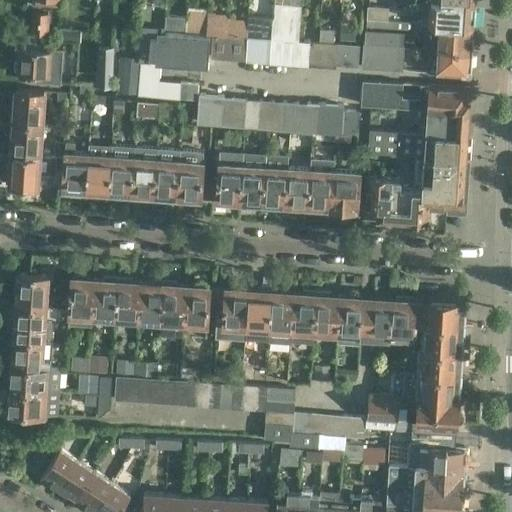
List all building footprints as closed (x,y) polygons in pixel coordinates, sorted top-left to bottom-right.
[(274,5),(273,17),(272,37),(299,39),(301,5),(300,5),(300,0),(292,0),(292,6),(274,5)] [(474,26),(475,0),(423,0),(422,22),(425,22),(435,23),(474,26)] [(207,32),(208,11),(209,9),(188,7),(187,16),(186,29),(186,31),(207,32)] [(388,20),(388,8),(367,7),(367,18),(388,20)] [(34,11),(33,15),(32,31),(46,32),(48,12),(34,11)] [(227,24),(227,16),(227,14),(208,11),(207,32),(213,33),(226,34),(227,24)] [(186,29),(187,16),(164,15),(164,27),(186,29)] [(272,37),(273,17),(247,16),(246,35),(248,35),(272,37)] [(472,48),(474,26),(435,23),(425,22),(422,22),(388,20),(387,26),(418,28),(418,26),(424,26),(423,45),(472,48)] [(354,41),(355,24),(340,23),(338,40),(354,41)] [(164,33),(164,27),(146,26),(141,26),(139,57),(139,62),(148,62),(150,32),(164,33)] [(81,30),(59,29),(59,41),(81,42),(81,30)] [(333,42),(334,30),(319,29),(319,41),(333,42)] [(365,43),(404,45),(405,34),(366,31),(365,43)] [(210,37),(164,33),(150,32),(148,62),(161,63),(207,66),(210,37)] [(232,34),(226,34),(213,33),(210,56),(229,58),(232,34)] [(246,60),(248,35),(246,35),(232,34),(229,58),(246,60)] [(308,63),(309,40),(299,39),(272,37),(248,35),(246,60),(249,60),(308,63)] [(336,62),(338,42),(309,40),(308,63),(336,65),(336,62)] [(359,44),(338,42),(336,62),(357,64),(359,44)] [(404,45),(365,43),(364,43),(362,65),(402,68),(404,45)] [(49,81),(51,48),(19,45),(17,71),(33,72),(33,80),(39,81),(49,81)] [(470,75),(472,48),(423,45),(423,47),(428,48),(427,71),(458,74),(470,75)] [(94,71),(93,85),(94,85),(94,87),(113,87),(114,47),(97,46),(96,71),(94,71)] [(138,94),(139,62),(139,57),(119,56),(118,93),(138,94)] [(158,96),(161,63),(148,62),(139,62),(138,94),(158,96)] [(468,111),(470,87),(421,83),(420,98),(403,97),(404,82),(363,79),(361,104),(427,108),(468,111)] [(94,87),(94,85),(93,85),(76,84),(75,96),(81,96),(81,104),(93,104),(93,102),(94,94),(94,87)] [(14,118),(14,120),(42,122),(44,90),(16,88),(15,102),(13,102),(11,118),(14,118)] [(67,92),(59,92),(59,101),(67,101),(67,92)] [(106,95),(94,94),(93,102),(106,103),(106,95)] [(209,122),(212,95),(200,94),(198,121),(209,122)] [(221,123),(224,96),(212,95),(209,122),(221,123)] [(245,125),(248,98),(224,96),(221,123),(245,125)] [(257,126),(260,99),(248,98),(245,125),(257,126)] [(269,127),(271,100),(260,99),(257,126),(269,127)] [(123,101),(115,100),(115,109),(122,110),(123,101)] [(138,100),(137,112),(147,112),(147,101),(138,100)] [(281,128),(283,100),(271,100),(269,127),(281,128)] [(293,129),(295,101),(283,100),(281,128),(293,129)] [(305,131),(307,102),(295,101),(293,129),(305,131)] [(159,102),(159,115),(167,115),(168,102),(159,102)] [(317,132),(317,131),(319,103),(307,102),(305,131),(317,132)] [(343,111),(343,109),(343,105),(319,103),(317,131),(341,133),(343,111)] [(467,135),(468,117),(468,111),(427,108),(426,132),(467,135)] [(359,110),(343,109),(343,111),(341,133),(357,135),(359,110)] [(40,154),(42,122),(14,120),(13,133),(10,133),(9,149),(12,150),(11,152),(40,154)] [(465,159),(467,135),(426,132),(370,128),(368,152),(424,156),(465,159)] [(289,150),(290,132),(278,131),(276,145),(279,149),(289,150)] [(303,132),(290,132),(289,150),(298,151),(302,146),(303,132)] [(333,133),(332,141),(350,142),(350,134),(341,133),(333,133)] [(66,139),(65,149),(62,191),(81,192),(81,189),(86,189),(88,151),(87,151),(74,150),(74,139),(66,139)] [(108,194),(111,152),(111,143),(88,142),(87,151),(88,151),(86,189),(95,190),(95,193),(108,194)] [(133,154),(134,146),(134,145),(111,143),(111,152),(108,194),(123,195),(123,192),(131,192),(133,154)] [(156,155),(156,154),(157,148),(134,146),(133,154),(131,192),(140,193),(140,196),(153,197),(156,155)] [(38,187),(40,154),(11,152),(11,165),(8,164),(7,181),(9,181),(9,184),(24,185),(24,186),(38,187)] [(176,195),(179,157),(179,156),(156,154),(156,155),(153,197),(168,198),(168,195),(176,195)] [(205,157),(179,156),(179,157),(176,195),(186,196),(186,200),(197,200),(197,197),(206,198),(207,182),(203,182),(205,157)] [(463,183),(465,159),(424,156),(422,180),(463,183)] [(239,200),(242,163),(219,162),(218,183),(212,182),(211,198),(219,198),(219,202),(230,203),(231,199),(239,200)] [(262,205),(264,165),(242,163),(239,200),(248,200),(248,204),(262,205)] [(284,203),(287,167),(264,165),(262,205),(276,206),(276,202),(284,203)] [(307,208),(309,168),(287,167),(284,203),(294,204),(294,207),(307,208)] [(330,206),(332,170),(309,168),(307,208),(322,209),(322,205),(330,206)] [(356,172),(337,170),(332,170),(330,206),(338,207),(338,210),(358,212),(359,197),(355,197),(356,172)] [(389,218),(392,177),(367,176),(364,217),(389,218)] [(422,189),(400,187),(401,178),(392,177),(389,218),(429,221),(430,206),(421,205),(422,189)] [(462,208),(463,183),(422,180),(422,189),(421,205),(430,206),(462,208)] [(92,315),(95,278),(86,277),(85,274),(82,271),(78,271),(75,273),(74,277),(72,276),(70,295),(69,309),(69,313),(68,313),(67,324),(91,325),(91,315),(92,315)] [(45,307),(48,275),(19,273),(19,276),(16,275),(15,292),(18,292),(17,305),(45,307)] [(115,316),(118,277),(104,276),(104,279),(95,278),(92,315),(115,316)] [(138,318),(140,281),(132,281),(132,278),(118,277),(115,316),(138,318)] [(161,320),(164,280),(149,279),(149,282),(140,281),(138,318),(161,320)] [(184,321),(186,284),(177,284),(177,281),(164,280),(161,320),(184,321)] [(195,285),(186,284),(184,321),(207,323),(208,300),(213,301),(214,286),(207,286),(206,282),(203,280),(199,280),(196,282),(195,285)] [(245,337),(246,325),(248,289),(240,288),(239,284),(236,282),(232,282),(229,284),(228,287),(219,287),(218,301),(224,301),(223,311),(218,311),(216,335),(245,337)] [(268,327),(271,288),(258,287),(257,289),(248,289),(246,325),(268,327)] [(290,341),(294,292),(285,291),(285,289),(271,288),(268,327),(267,340),(290,341)] [(314,332),(317,291),(303,290),(303,292),(294,292),(290,341),(313,343),(314,332)] [(348,296),(340,295),(337,333),(359,334),(359,336),(360,336),(363,297),(360,296),(359,293),(356,290),(353,290),(349,292),(348,296)] [(337,333),(340,295),(331,294),(331,292),(317,291),(314,332),(337,333)] [(424,302),(424,316),(464,319),(465,306),(463,305),(463,303),(461,303),(458,299),(458,297),(457,297),(455,294),(435,293),(428,297),(428,299),(424,302)] [(69,309),(70,295),(62,295),(61,308),(69,309)] [(396,337),(398,296),(396,296),(396,299),(386,298),(387,296),(376,295),(375,297),(363,297),(360,336),(389,338),(390,336),(396,337)] [(423,324),(424,316),(424,302),(415,301),(415,300),(413,300),(413,297),(398,296),(396,337),(412,338),(416,334),(416,324),(423,324)] [(43,338),(45,307),(17,305),(17,307),(14,307),(13,323),(16,324),(15,336),(43,338)] [(462,345),(464,319),(424,316),(423,324),(422,342),(462,345)] [(51,339),(43,338),(15,336),(15,339),(12,338),(11,355),(13,355),(13,364),(50,367),(50,366),(50,358),(51,339)] [(460,371),(462,345),(422,342),(422,345),(419,348),(418,368),(460,371)] [(90,355),(90,358),(90,370),(109,371),(109,355),(90,355)] [(90,370),(90,358),(72,357),(72,369),(90,370)] [(136,375),(137,361),(118,360),(117,373),(136,375)] [(137,361),(136,375),(158,376),(158,362),(137,361)] [(368,361),(368,369),(381,370),(382,362),(368,361)] [(50,366),(50,367),(13,364),(13,365),(10,365),(9,379),(12,379),(11,388),(60,391),(62,367),(50,366)] [(316,364),(315,378),(328,379),(329,365),(316,364)] [(214,378),(241,380),(242,368),(215,366),(214,378)] [(183,377),(183,368),(170,368),(170,377),(183,377)] [(191,368),(183,368),(183,377),(190,378),(191,368)] [(336,368),(335,379),(355,381),(357,374),(358,369),(336,368)] [(459,398),(460,371),(418,368),(417,395),(459,398)] [(243,369),(242,381),(253,381),(254,369),(243,369)] [(266,370),(265,381),(286,383),(287,372),(266,370)] [(300,372),(288,371),(287,384),(299,385),(300,372)] [(81,374),(80,392),(98,393),(99,375),(81,374)] [(126,400),(128,376),(116,376),(115,399),(126,400)] [(138,401),(140,377),(128,376),(126,400),(138,401)] [(113,378),(101,377),(98,415),(101,415),(111,408),(113,378)] [(150,402),(151,378),(140,377),(138,401),(150,402)] [(161,402),(163,379),(151,378),(150,402),(161,402)] [(173,403),(174,380),(163,379),(161,402),(173,403)] [(184,404),(186,380),(174,380),(173,403),(184,404)] [(196,405),(198,381),(186,380),(184,404),(196,405)] [(208,406),(209,382),(198,381),(196,405),(208,406)] [(219,406),(221,383),(209,382),(208,406),(219,406)] [(231,407),(233,383),(221,383),(219,406),(231,407)] [(243,408),(244,384),(233,383),(231,407),(243,408)] [(254,409),(256,385),(244,384),(243,408),(254,409)] [(266,410),(267,398),(267,386),(256,385),(254,409),(266,410)] [(295,388),(267,386),(267,398),(294,400),(295,388)] [(58,414),(60,391),(11,388),(11,395),(8,395),(7,409),(10,409),(10,411),(58,414)] [(399,395),(389,394),(370,392),(368,418),(367,426),(388,427),(397,428),(399,395)] [(458,409),(459,398),(417,395),(417,396),(419,396),(417,421),(457,424),(457,421),(461,420),(463,417),(463,413),(461,410),(458,409)] [(87,410),(95,411),(96,397),(88,397),(87,410)] [(293,412),(293,411),(294,400),(267,398),(266,410),(293,412)] [(293,424),(293,412),(266,410),(265,422),(293,424)] [(304,433),(305,411),(293,411),(293,412),(293,424),(292,432),(304,433)] [(316,433),(317,412),(305,411),(304,433),(316,433)] [(328,434),(329,413),(317,412),(316,433),(328,434)] [(340,435),(341,414),(329,413),(328,434),(340,435)] [(352,436),(353,415),(341,414),(340,435),(345,436),(352,436)] [(365,416),(353,415),(352,436),(364,437),(365,416)] [(292,439),(292,432),(293,424),(265,422),(264,437),(280,438),(292,439)] [(412,440),(413,429),(397,428),(388,427),(387,438),(389,438),(389,439),(398,440),(412,440)] [(433,430),(413,429),(412,440),(432,441),(433,430)] [(345,442),(345,436),(340,435),(328,434),(316,433),(304,433),(292,432),(292,439),(280,438),(280,443),(323,446),(334,447),(335,442),(343,442),(345,442)] [(54,438),(48,434),(46,433),(39,443),(47,449),(54,438)] [(131,446),(132,437),(119,436),(118,445),(131,446)] [(144,446),(144,437),(132,437),(131,446),(144,446)] [(168,438),(156,438),(155,447),(168,447),(168,438)] [(181,448),(181,439),(168,438),(168,447),(181,448)] [(210,440),(197,439),(197,448),(209,449),(210,440)] [(396,463),(398,440),(389,439),(387,462),(396,463)] [(222,450),(223,441),(210,440),(209,449),(222,450)] [(250,451),(250,442),(238,441),(238,450),(250,451)] [(263,451),(264,442),(250,442),(250,451),(263,451)] [(342,460),(343,442),(335,442),(334,447),(323,446),(323,449),(322,459),(342,460)] [(362,462),(363,448),(363,444),(345,442),(343,442),(342,460),(362,462)] [(40,459),(47,449),(39,443),(32,454),(40,459)] [(465,447),(456,446),(421,444),(420,464),(464,468),(465,460),(467,459),(467,453),(465,451),(465,447)] [(58,487),(77,458),(60,446),(41,476),(58,487)] [(301,458),(301,448),(280,446),(279,465),(300,466),(301,458)] [(322,459),(323,449),(301,448),(301,458),(322,459)] [(376,448),(363,448),(362,462),(362,472),(383,472),(384,456),(376,455),(376,448)] [(76,499),(95,469),(77,458),(58,487),(76,499)] [(464,476),(464,469),(464,468),(420,464),(396,463),(387,462),(386,483),(387,484),(421,485),(465,488),(465,477),(464,476)] [(93,510),(112,481),(95,469),(76,499),(93,510)] [(117,511),(130,492),(112,481),(93,510),(96,511),(117,511)] [(464,495),(465,488),(421,485),(387,484),(386,503),(435,507),(464,509),(464,502),(462,501),(462,496),(464,495)] [(163,511),(165,493),(143,492),(142,511),(163,511)] [(296,511),(298,493),(287,492),(286,497),(277,497),(276,511),(296,511)] [(184,511),(185,494),(165,493),(163,511),(184,511)] [(317,511),(319,500),(306,499),(306,494),(298,493),(296,511),(317,511)] [(205,511),(206,496),(185,494),(184,511),(205,511)] [(225,511),(227,497),(206,496),(205,511),(225,511)] [(246,511),(247,498),(227,497),(225,511),(246,511)] [(359,511),(360,497),(352,497),(352,502),(339,501),(338,511),(359,511)] [(372,498),(360,497),(359,511),(380,511),(381,503),(372,503),(372,498)] [(267,511),(269,500),(247,498),(246,511),(267,511)] [(338,511),(339,501),(319,500),(317,511),(338,511)] [(463,511),(464,509),(435,507),(386,503),(385,511),(463,511)]
